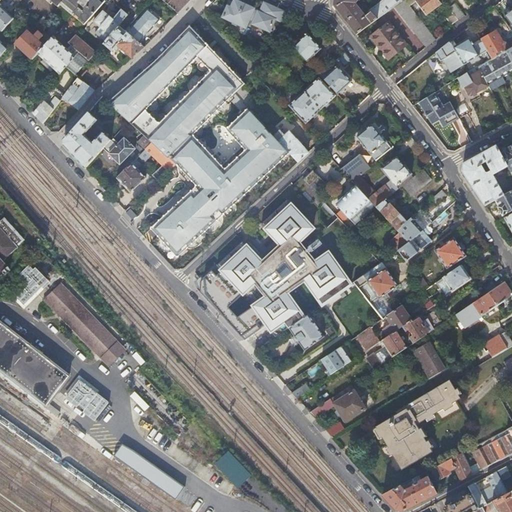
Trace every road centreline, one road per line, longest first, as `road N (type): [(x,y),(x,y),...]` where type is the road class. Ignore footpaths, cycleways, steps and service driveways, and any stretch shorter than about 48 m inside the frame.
road 1 (residential): [(379,511),(175,288)]
road 2 (residential): [(175,288),(385,87)]
road 3 (residential): [(175,288),(0,98)]
road 4 (residential): [(198,0),(93,95),(63,134)]
road 5 (residential): [(385,87),(489,0)]
